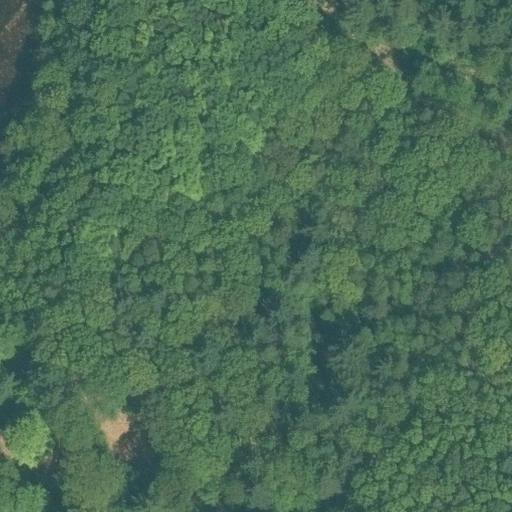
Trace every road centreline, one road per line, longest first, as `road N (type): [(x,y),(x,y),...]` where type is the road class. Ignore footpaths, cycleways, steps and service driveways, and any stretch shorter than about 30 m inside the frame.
road 1 (track): [(268,0),(511,163)]
road 2 (track): [(0,253),(60,176),(76,136),(97,0)]
